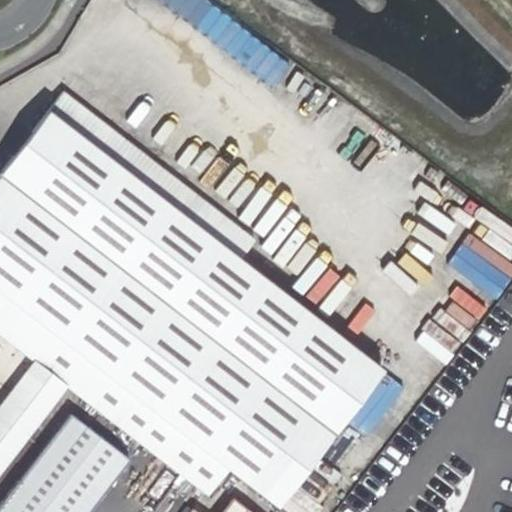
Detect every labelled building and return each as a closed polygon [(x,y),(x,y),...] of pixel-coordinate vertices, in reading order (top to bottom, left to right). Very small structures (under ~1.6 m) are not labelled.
[(205,0),(155,0),(272,84),(290,61),(205,0)] [(229,469),(276,506),(380,371),(237,260),(253,239),(63,91),(0,169),(0,333),(35,361),(66,385),(209,496),(229,469)] [(267,105),(260,115),(288,134),(295,124),(267,105)] [(0,469),(66,385),(35,361),(0,405),(0,469)] [(0,511),(89,511),(129,462),(69,415),(0,504),(0,511)] [(490,509),(508,456),(459,440),(442,493),(490,509)]
